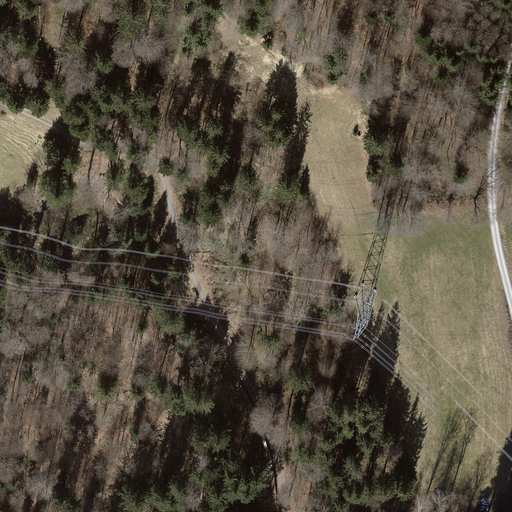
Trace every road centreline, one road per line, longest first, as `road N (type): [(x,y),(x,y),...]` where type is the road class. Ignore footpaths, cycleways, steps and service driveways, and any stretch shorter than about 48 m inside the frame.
road 1 (track): [(282,511),(282,489),(247,387),(183,246),(155,160),(0,104)]
road 2 (track): [(511,314),(491,214),(511,53)]
